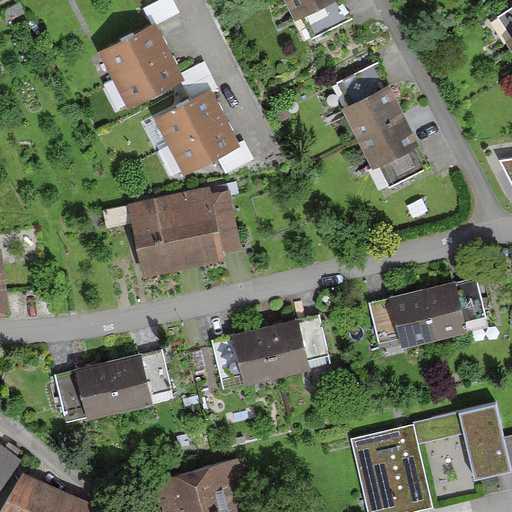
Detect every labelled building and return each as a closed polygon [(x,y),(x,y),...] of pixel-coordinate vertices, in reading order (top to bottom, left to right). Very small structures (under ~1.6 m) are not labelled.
[(153,0),(144,4),(150,17),(155,15),(158,20),(180,9),(175,0),(153,0)] [(288,0),(295,13),(300,11),(322,0),(288,0)] [(350,14),(343,0),(322,0),(300,11),(311,34),(350,14)] [(510,33),(511,31),(511,4),(498,14),(510,33)] [(150,17),(99,44),(114,74),(170,45),(164,33),(158,20),(155,15),(150,17)] [(170,45),(114,74),(128,101),(180,74),(184,72),(183,69),(178,59),(170,45)] [(347,98),(388,77),(378,57),(337,78),(347,98)] [(205,58),(183,69),(184,72),(180,74),(190,93),(211,83),(213,87),(219,84),(205,58)] [(342,100),(358,131),(404,107),(389,77),(388,77),(347,98),(342,100)] [(190,93),(154,111),(170,141),(226,112),(220,101),(213,87),(211,83),(190,93)] [(404,107),(358,131),(373,161),(378,158),(417,139),(420,137),(404,107)] [(226,112),(170,141),(184,168),(217,151),(240,140),(234,127),(226,112)] [(240,140),(217,151),(226,169),(254,155),(245,137),(240,140)] [(429,160),(417,139),(378,158),(390,181),(429,160)] [(511,154),(500,156),(511,176),(511,154)] [(211,181),(129,198),(136,233),(144,271),(226,255),(224,247),(243,244),(231,184),(212,188),(211,181)] [(0,312),(11,311),(1,244),(0,244),(0,312)] [(478,274),(457,279),(467,318),(487,314),(478,274)] [(456,275),(423,283),(435,334),(469,326),(467,318),(457,279),(456,275)] [(403,341),(435,334),(423,283),(391,290),(391,293),(401,333),(403,341)] [(401,333),(391,293),(370,298),(380,339),(401,333)] [(320,312),(300,317),(309,356),(329,351),(320,312)] [(299,313),(265,321),(278,372),(311,364),(309,356),(300,317),(299,313)] [(245,379),(278,372),(265,321),(233,328),(234,331),(243,371),(245,379)] [(243,371),(234,331),(212,336),(222,377),(243,371)] [(163,346),(143,351),(152,390),(172,386),(163,346)] [(142,347),(109,355),(121,406),(154,398),(152,390),(143,351),(142,347)] [(89,414),(121,406),(109,355),(76,363),(77,366),(88,413),(89,414)] [(88,413),(77,366),(56,371),(67,418),(88,413)] [(465,429),(476,472),(500,466),(511,463),(511,460),(506,434),(497,396),(459,405),(460,408),(413,419),(414,421),(419,440),(465,429)] [(414,421),(352,435),(369,511),(395,511),(433,503),(424,464),(419,440),(414,421)] [(0,437),(0,483),(22,454),(0,437)] [(252,511),(238,454),(148,476),(155,503),(168,500),(170,509),(170,511),(252,511)] [(96,511),(101,502),(21,465),(0,504),(0,511),(96,511)]
